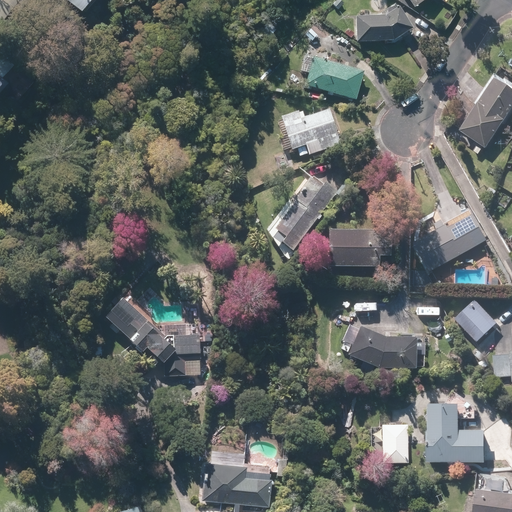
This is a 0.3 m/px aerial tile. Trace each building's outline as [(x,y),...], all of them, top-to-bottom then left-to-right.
[(22,0),(0,0),(0,18),(4,22),(22,0)] [(67,0),(86,14),(96,0),(67,0)] [(413,28),(400,7),(385,16),(356,17),(358,43),(394,40),(405,33),(413,28)] [(13,68),(0,56),(0,90),(7,82),(4,80),(13,68)] [(364,72),(313,57),(305,85),(356,100),(364,72)] [(511,86),(498,77),(461,131),(486,149),(511,111),(511,86)] [(29,91),(20,83),(13,92),(22,99),(29,91)] [(341,145),(330,109),(304,118),(302,111),(282,118),(293,149),(306,145),(309,155),(341,145)] [(271,233),(293,250),(337,192),(314,175),(271,233)] [(474,213),(417,243),(432,271),(489,241),(474,213)] [(392,232),(329,231),(329,266),(379,266),(380,256),(392,256),(392,232)] [(173,345),(125,297),(107,315),(143,352),(147,348),(154,356),(152,358),(157,364),(161,360),(164,362),(164,377),(206,375),(205,360),(200,360),(199,329),(187,329),(188,334),(173,335),(173,345)] [(498,323),(477,300),(457,319),(479,341),(498,323)] [(385,337),(361,326),(359,329),(350,326),(344,341),(352,345),(348,354),(379,367),(416,367),(416,337),(385,337)] [(511,353),(495,355),(496,377),(511,375),(511,353)] [(428,430),(428,462),(486,462),(486,430),(461,430),(461,405),(431,405),(431,430),(428,430)] [(384,462),(408,462),(407,425),(383,425),(384,462)] [(206,464),(202,500),(269,506),(272,475),(245,473),(246,468),(206,464)] [(511,511),(511,493),(480,489),(476,511),(511,511)]
